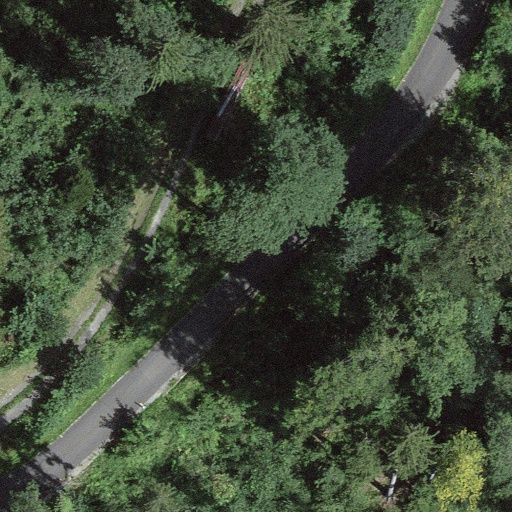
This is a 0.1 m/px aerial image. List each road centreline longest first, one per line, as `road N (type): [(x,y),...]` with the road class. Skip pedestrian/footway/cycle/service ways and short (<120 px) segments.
road 1 (track): [(466,0),(394,125),(50,466),(0,495)]
road 2 (track): [(250,0),(149,216),(54,359),(0,416)]
